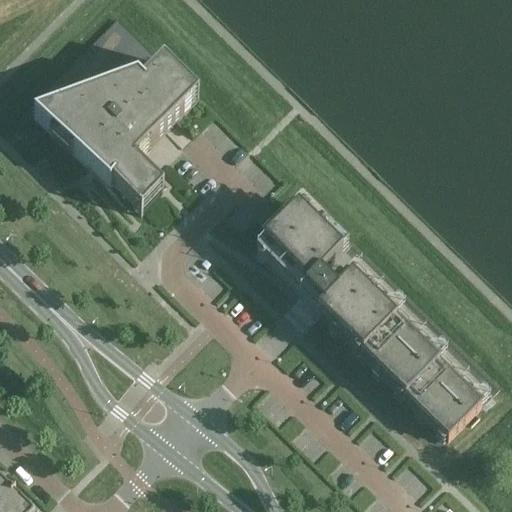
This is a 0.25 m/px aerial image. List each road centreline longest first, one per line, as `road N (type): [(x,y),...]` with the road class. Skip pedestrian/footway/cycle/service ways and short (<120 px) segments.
road 1 (residential): [(257,363),(171,280),(177,250),(236,188)]
road 2 (residential): [(406,511),(257,363)]
road 3 (secondary): [(53,312),(109,407),(168,453)]
road 4 (secondary): [(200,421),(53,312)]
road 5 (secondary): [(277,511),(258,474),(200,421)]
